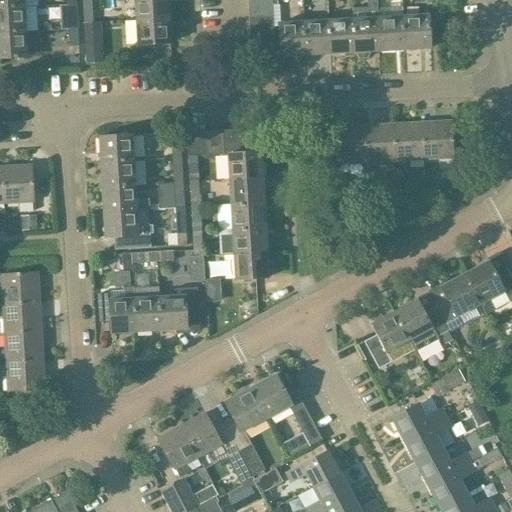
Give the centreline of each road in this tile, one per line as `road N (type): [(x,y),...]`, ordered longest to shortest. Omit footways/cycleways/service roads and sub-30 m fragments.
road 1 (residential): [(88,430),(68,142),(75,120),(97,107),(511,85)]
road 2 (unclassified): [(88,430),(299,313)]
road 3 (unclassified): [(299,313),(511,200)]
road 4 (residential): [(354,420),(299,313)]
